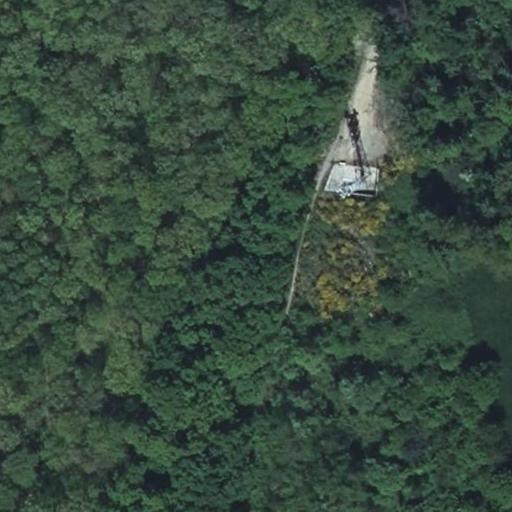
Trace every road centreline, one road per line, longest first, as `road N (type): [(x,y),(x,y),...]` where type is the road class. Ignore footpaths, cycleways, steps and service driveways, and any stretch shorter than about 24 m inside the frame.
road 1 (track): [(87,511),(306,74),(379,33)]
road 2 (track): [(331,159),(379,33),(402,0)]
